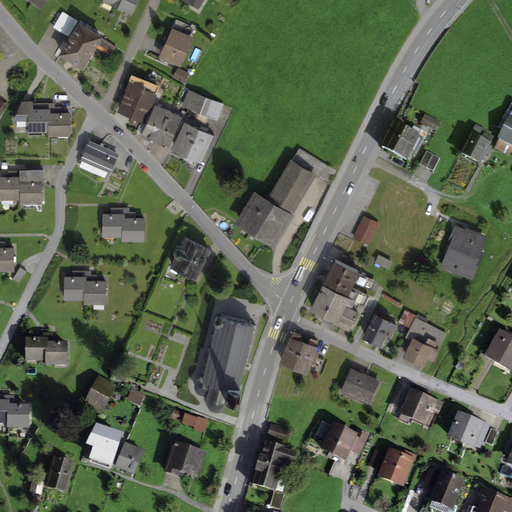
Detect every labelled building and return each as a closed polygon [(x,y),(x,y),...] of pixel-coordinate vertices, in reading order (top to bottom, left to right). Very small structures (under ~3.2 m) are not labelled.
[(121,5),(120,7),(130,12),(136,0),(104,0),(113,4),(115,2),(121,5)] [(63,13),(55,26),(68,34),(76,21),(63,13)] [(179,21),(164,55),(179,62),(195,29),(179,21)] [(79,23),(61,53),(82,65),(100,36),(79,23)] [(103,35),(99,42),(114,50),(118,43),(103,35)] [(181,70),(177,78),(184,82),(188,74),(181,70)] [(143,90),(148,82),(132,75),(127,87),(130,88),(121,109),(132,113),(143,90)] [(157,86),(148,82),(143,90),(132,113),(144,118),(157,86)] [(190,91),(184,104),(199,110),(205,97),(190,91)] [(199,110),(216,117),(222,104),(205,97),(199,110)] [(41,130),(49,130),(49,104),(31,104),(31,102),(23,102),(15,118),(29,118),(29,127),(30,127),(41,127),(41,130)] [(54,108),(54,104),(49,104),(49,130),(49,134),(58,134),(58,131),(68,131),(70,131),(69,113),(59,113),(54,113),(54,108)] [(144,132),(156,138),(168,111),(157,105),(144,132)] [(180,116),(168,111),(156,138),(167,143),(180,116)] [(426,116),(423,122),(431,127),(434,120),(426,116)] [(397,119),(382,147),(394,154),(406,130),(401,128),(403,123),(397,119)] [(511,120),(510,119),(496,146),(509,153),(511,150),(511,148),(511,120)] [(178,143),(176,148),(187,153),(197,133),(199,128),(183,120),(177,134),(178,135),(175,141),(178,143)] [(491,150),(488,148),(493,138),(485,134),(486,132),(476,126),(462,154),(480,163),(485,153),(488,154),(491,150)] [(206,154),(214,136),(200,128),(198,133),(197,133),(187,153),(199,159),(202,152),(206,154)] [(414,128),(411,133),(406,130),(394,154),(406,160),(411,151),(415,153),(423,139),(424,139),(426,134),(414,128)] [(105,176),(108,170),(109,170),(116,154),(90,142),(83,158),(94,163),(91,170),(105,176)] [(313,174),(330,184),(337,171),(299,148),(268,201),(257,194),(241,220),(273,240),(281,228),(283,230),(289,221),(287,219),(290,214),(289,214),(313,174)] [(426,152),(420,165),(433,172),(440,158),(426,152)] [(80,164),(91,170),(94,163),(83,158),(80,164)] [(21,170),(21,171),(21,201),(30,201),(30,199),(40,199),(42,199),(41,181),(43,181),(43,170),(21,170)] [(21,201),(21,171),(15,171),(15,177),(7,177),(1,177),(1,195),(2,195),(13,195),(13,197),(21,197),(21,201)] [(2,203),(13,203),(13,197),(13,195),(2,195),(2,203)] [(115,235),(123,235),(124,208),(118,208),(118,214),(113,214),(103,214),(103,232),(104,232),(115,232),(115,235)] [(128,213),(128,209),(124,208),(123,235),(123,239),(132,239),(132,236),(143,236),(144,236),(144,218),(134,218),(128,218),(128,213)] [(368,243),(378,223),(364,217),(354,237),(368,243)] [(470,273),(479,253),(476,251),(482,236),(467,230),(466,233),(457,229),(447,252),(450,253),(446,263),(470,273)] [(177,256),(172,265),(195,277),(209,249),(186,238),(181,247),(177,245),(173,254),(177,256)] [(0,268),(2,269),(2,266),(13,266),(14,266),(14,248),(4,248),(0,247),(0,268)] [(343,254),(340,261),(353,268),(356,261),(343,254)] [(377,261),(388,267),(391,261),(380,256),(377,261)] [(357,273),(358,270),(353,268),(340,261),(336,259),(329,272),(352,283),(353,281),(370,289),(374,281),(357,273)] [(19,283),(27,271),(20,266),(13,279),(19,283)] [(76,297),(85,297),(85,271),(79,271),(79,277),(74,277),(65,277),(65,295),(66,295),(76,295),(76,297)] [(90,276),(90,271),(85,271),(85,297),(85,302),(94,302),(94,299),(104,299),(105,299),(106,281),(96,281),(90,281),(90,276)] [(368,295),(350,286),(352,283),(329,272),(323,284),(348,297),(359,302),(363,304),(368,295)] [(357,312),(355,311),(359,302),(348,297),(323,284),(312,307),(351,325),(357,312)] [(244,374),(245,372),(242,371),(244,359),(247,360),(248,358),(245,357),(248,345),(251,346),(251,344),(248,343),(251,331),(254,332),(255,330),(252,329),(252,327),(255,327),(256,325),(251,324),(252,321),(250,320),(249,323),(245,322),(245,324),(246,325),(246,328),(224,323),(224,319),(226,320),(226,318),(223,317),(224,314),(221,313),(221,317),(216,316),(214,323),(217,323),(214,335),(211,334),(211,336),(214,337),(211,349),(208,348),(208,350),(210,351),(208,362),(205,362),(204,364),(207,365),(204,376),(201,376),(201,377),(197,379),(195,384),(196,388),(198,391),(208,394),(207,400),(209,404),(207,406),(208,408),(210,406),(214,408),(219,408),(220,411),(223,410),(222,407),(225,404),(226,399),(229,400),(230,398),(238,400),(241,385),(238,385),(241,373),(244,374)] [(405,323),(411,327),(406,336),(413,340),(406,355),(422,363),(425,356),(433,360),(438,351),(437,350),(446,333),(416,318),(416,317),(410,313),(405,323)] [(384,337),(388,330),(393,332),(397,326),(376,315),(366,336),(379,342),(382,336),(384,337)] [(511,335),(502,330),(488,354),(511,366),(511,335)] [(293,332),(282,361),(294,365),(303,342),(298,340),(301,335),(293,332)] [(38,361),(46,361),(47,334),(41,334),(41,340),(36,340),(26,340),(26,358),(27,358),(38,358),(38,361)] [(51,339),(51,334),(47,334),(46,361),(46,365),(55,365),(55,362),(66,362),(67,362),(67,344),(57,344),(51,344),(51,339)] [(311,339),(308,344),(303,342),(294,365),(306,370),(309,362),(314,364),(318,354),(313,352),(317,341),(311,339)] [(352,369),(343,390),(369,401),(377,381),(352,369)] [(117,373),(115,378),(124,382),(126,377),(117,373)] [(90,397),(86,405),(100,413),(115,386),(100,378),(94,388),(89,386),(85,394),(90,397)] [(414,387),(402,413),(425,423),(430,410),(434,402),(427,400),(430,394),(414,387)] [(142,398),(132,393),(129,399),(139,404),(142,398)] [(0,423),(8,423),(8,397),(3,397),(3,402),(0,402),(0,423)] [(13,402),(13,397),(8,397),(8,423),(8,428),(17,428),(17,425),(27,425),(29,425),(29,407),(19,407),(13,407),(13,402)] [(441,405),(434,402),(430,410),(437,413),(441,405)] [(175,412),(173,418),(180,421),(182,414),(175,412)] [(186,415),(183,424),(194,427),(197,419),(186,415)] [(472,446),(475,439),(482,442),(488,428),(476,423),(459,416),(451,437),(472,446)] [(199,418),(195,430),(205,432),(208,421),(199,418)] [(354,444),(352,450),(356,452),(359,453),(367,436),(357,432),(355,436),(334,426),(323,449),(330,452),(344,459),(349,449),(352,443),(354,444)] [(272,427),(269,436),(286,442),(289,432),(272,427)] [(110,467),(121,436),(97,428),(89,445),(96,447),(91,461),(110,467)] [(491,429),(485,443),(492,446),(498,432),(491,429)] [(472,446),(479,449),(482,442),(475,439),(472,446)] [(265,444),(253,485),(275,491),(284,494),(295,455),(286,452),(287,451),(265,444)] [(131,476),(132,473),(133,474),(143,451),(126,445),(117,467),(127,471),(126,474),(131,476)] [(175,445),(167,470),(177,474),(179,469),(188,472),(197,475),(204,454),(175,445)] [(393,481),(395,477),(403,481),(412,461),(414,462),(417,456),(406,451),(403,457),(391,452),(389,457),(384,470),(381,476),(393,481)] [(335,461),(332,468),(339,471),(344,459),(330,452),(327,458),(335,461)] [(375,466),(384,470),(389,457),(381,454),(376,452),(371,465),(375,466)] [(47,472),(51,474),(47,486),(65,492),(73,463),(55,459),(53,467),(49,466),(47,472)] [(110,467),(91,461),(90,463),(109,470),(110,467)] [(437,487),(433,497),(434,498),(453,505),(462,481),(443,473),(442,476),(431,471),(426,482),(437,487)] [(33,482),(31,492),(40,494),(42,484),(33,482)] [(510,511),(511,508),(511,501),(483,490),(481,497),(484,498),(479,511),(470,507),(467,511),(501,511),(503,509),(510,511)] [(270,507),(280,510),(285,494),(284,494),(275,491),(270,507)] [(454,511),(457,507),(453,505),(434,498),(431,507),(443,511),(454,511)]
